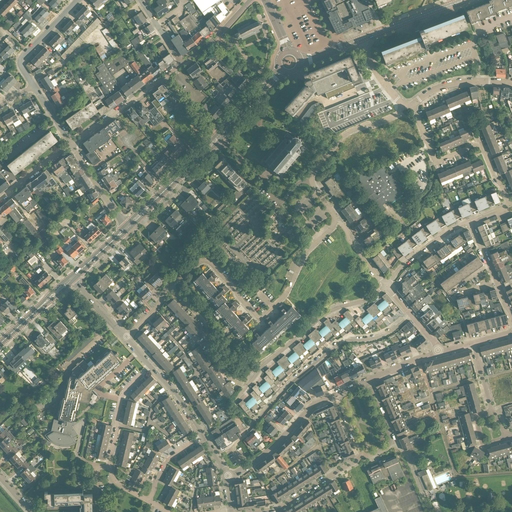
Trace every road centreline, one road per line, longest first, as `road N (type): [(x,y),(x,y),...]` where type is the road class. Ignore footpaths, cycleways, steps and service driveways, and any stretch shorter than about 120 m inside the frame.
road 1 (residential): [(411,314),(381,335),(344,340),(292,381),(232,447),(244,467)]
road 2 (residential): [(170,284),(208,261),(258,319),(285,295),(304,255),(335,219)]
road 3 (residential): [(246,386),(317,319),(386,286)]
road 4 (residential): [(507,202),(480,144),(436,161),(412,104)]
road 5 (residential): [(149,501),(117,482),(109,466),(121,398),(152,367)]
road 6 (residential): [(170,284),(204,324),(225,374),(246,386)]
road 7 (residential): [(311,181),(279,204),(216,138)]
road 8 (tertiary): [(126,226),(216,138)]
road 9 (residential): [(311,181),(345,136),(403,104)]
road 10 (residential): [(258,511),(277,509),(362,455)]
